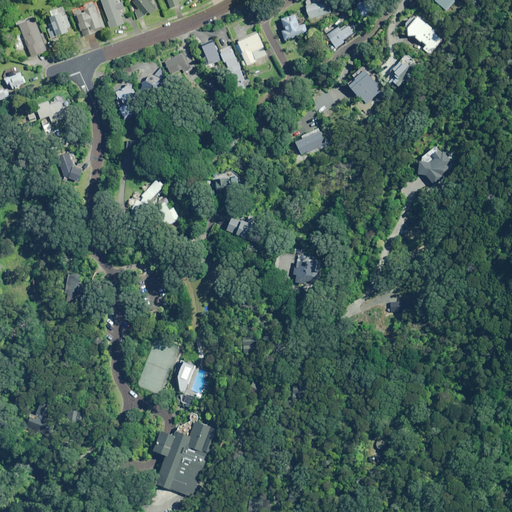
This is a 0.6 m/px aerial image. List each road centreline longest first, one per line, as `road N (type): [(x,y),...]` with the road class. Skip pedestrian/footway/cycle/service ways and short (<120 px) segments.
road 1 (residential): [(132,403),(118,363),(120,291),(86,235),(100,126),(76,64)]
road 2 (residential): [(245,0),(76,64)]
